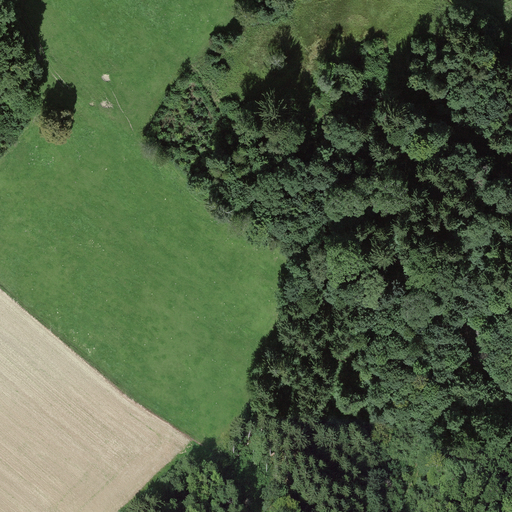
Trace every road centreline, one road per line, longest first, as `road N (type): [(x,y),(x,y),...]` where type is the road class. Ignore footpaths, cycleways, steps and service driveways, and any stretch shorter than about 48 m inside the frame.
road 1 (track): [(481,350),(455,371),(421,376),(286,330)]
road 2 (track): [(511,293),(484,317),(481,350),(511,401)]
